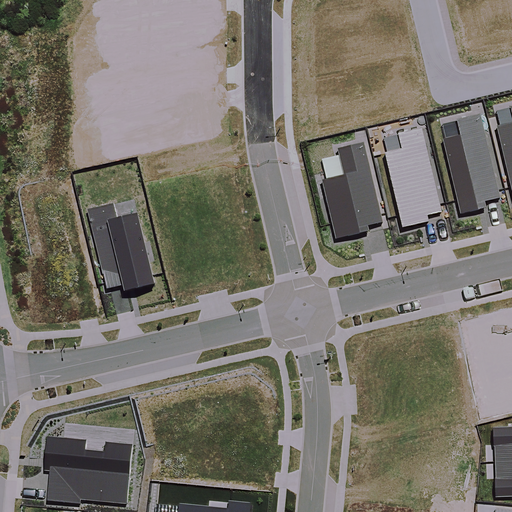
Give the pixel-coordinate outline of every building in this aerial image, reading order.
[(481,114),(445,123),(448,138),(445,138),(463,213),(488,207),(486,201),(501,197),(481,114)] [(511,123),(498,127),(511,183),(511,123)] [(443,210),(423,128),(401,133),(405,149),(387,153),(405,226),(430,220),(428,213),(443,210)] [(384,221),(365,142),(339,148),(346,175),(324,180),(338,237),(370,230),(369,225),(384,221)] [(115,204),(90,210),(109,288),(127,284),(128,289),(156,282),(139,213),(118,218),(115,204)] [(87,440),(49,436),(46,469),(52,469),(49,501),(81,504),(82,499),(127,503),(133,444),(108,442),(107,452),(86,450),(87,440)] [(251,511),(252,504),(231,502),(230,509),(182,504),(181,511),(251,511)]
